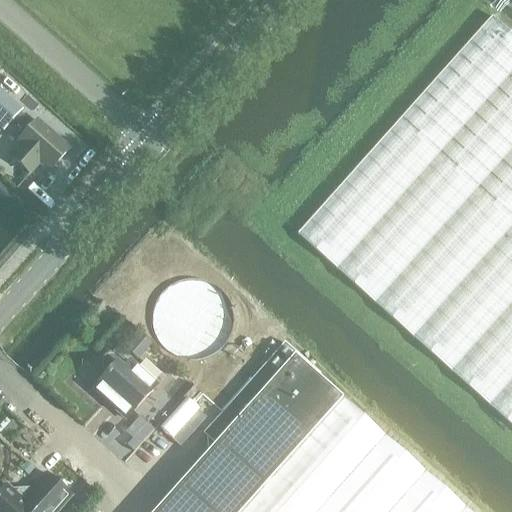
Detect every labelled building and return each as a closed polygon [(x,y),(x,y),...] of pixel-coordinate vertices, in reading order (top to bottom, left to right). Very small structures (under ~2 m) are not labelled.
[(511,32),(496,18),(301,235),(511,424),(511,32)] [(0,129),(3,133),(23,112),(0,91),(0,129)] [(37,122),(17,144),(21,148),(12,158),(30,175),(39,164),(49,172),(70,150),(37,122)] [(469,511),(343,399),(318,377),(320,375),(285,343),(203,434),(214,445),(154,511),(469,511)] [(127,420),(157,386),(130,361),(127,364),(118,357),(114,354),(109,354),(104,357),(102,361),(101,366),(103,370),(107,373),(92,390),(127,420)] [(161,426),(182,445),(209,414),(188,395),(161,426)] [(6,486),(0,492),(0,511),(58,511),(71,497),(46,474),(27,496),(25,495),(19,495),(18,496),(6,486)]
